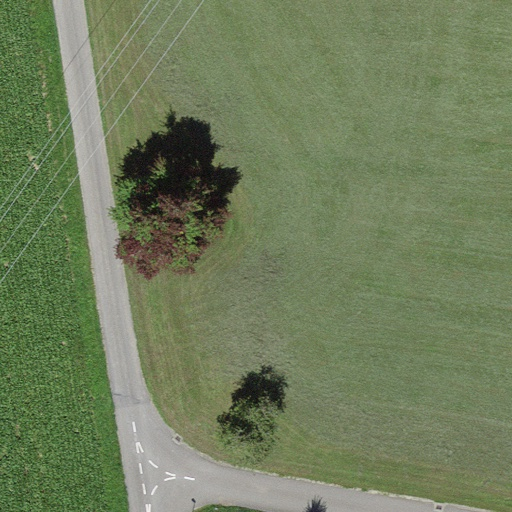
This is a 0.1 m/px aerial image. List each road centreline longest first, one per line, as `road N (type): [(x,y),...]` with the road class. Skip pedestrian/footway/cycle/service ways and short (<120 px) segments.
road 1 (residential): [(69,0),(144,477)]
road 2 (residential): [(144,477),(391,511)]
